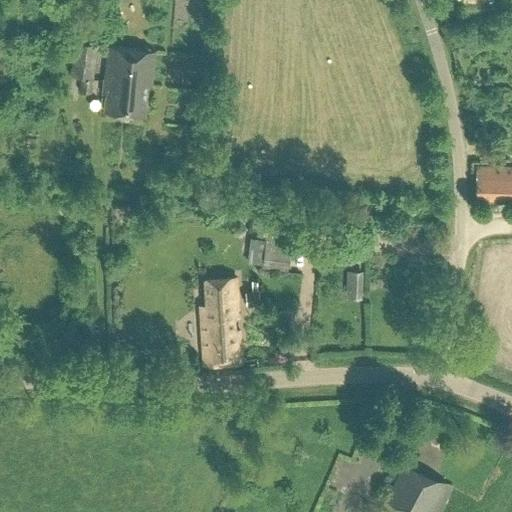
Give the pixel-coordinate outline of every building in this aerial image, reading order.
[(78,90),(92,92),(97,41),(75,39),(71,76),(80,77),(78,90)] [(150,85),(154,51),(106,45),(101,92),(105,93),(102,111),(142,115),(146,84),(150,85)] [(475,198),(511,198),(511,166),(475,165),(475,198)] [(258,234),(264,235),(265,235),(264,238),(261,263),(261,268),(287,272),(292,236),(287,235),(289,218),(289,216),(253,212),(251,227),(259,228),(258,234)] [(361,270),(352,270),(351,298),(361,298),(361,270)] [(234,327),(233,316),(238,315),(235,274),(203,276),(204,301),(198,302),(202,364),(241,361),(239,327),(234,327)] [(246,303),(259,301),(258,289),(245,291),(246,303)] [(387,500),(414,511),(439,511),(452,484),(404,464),(387,500)]
